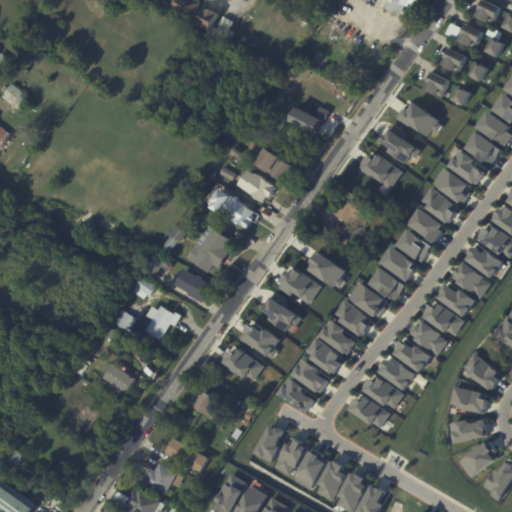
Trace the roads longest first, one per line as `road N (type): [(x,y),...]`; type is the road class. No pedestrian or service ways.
road 1 (residential): [(448,0),(90,511)]
road 2 (residential): [(318,429),(511,161)]
road 3 (residential): [(457,511),(286,411)]
